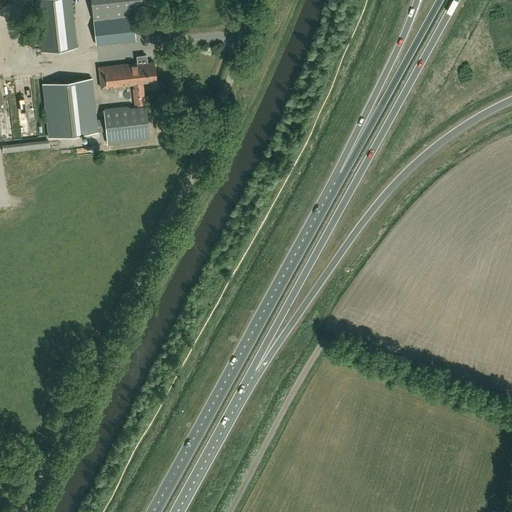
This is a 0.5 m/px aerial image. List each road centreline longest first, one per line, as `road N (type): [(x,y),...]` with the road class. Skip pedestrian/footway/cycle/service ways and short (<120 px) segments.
road 1 (unclassified): [(22,511),(213,136),(259,0)]
road 2 (trunk): [(251,369),(457,0)]
road 3 (trunk): [(342,176),(157,511)]
road 4 (trunk): [(251,369),(385,194),(450,136),(511,102)]
road 5 (trunk): [(439,0),(342,176)]
road 6 (unclassified): [(231,511),(324,342)]
road 7 (trunk): [(417,0),(342,176)]
road 8 (trunk): [(173,511),(251,369)]
